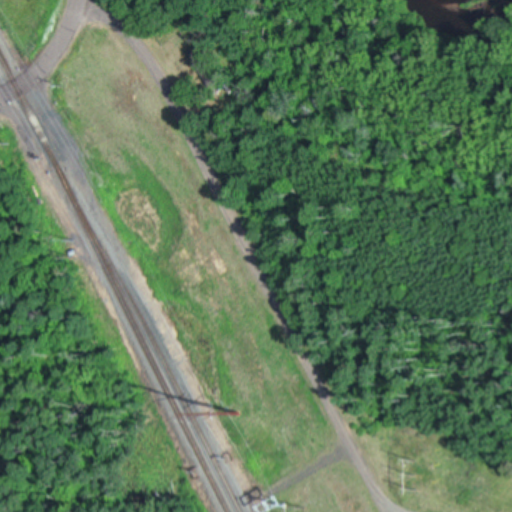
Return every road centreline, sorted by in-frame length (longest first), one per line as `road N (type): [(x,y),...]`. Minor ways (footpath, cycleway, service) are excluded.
road 1 (residential): [(90,0),(147,59),(385,511)]
road 2 (residential): [(0,100),(40,72),(60,42),(72,0)]
